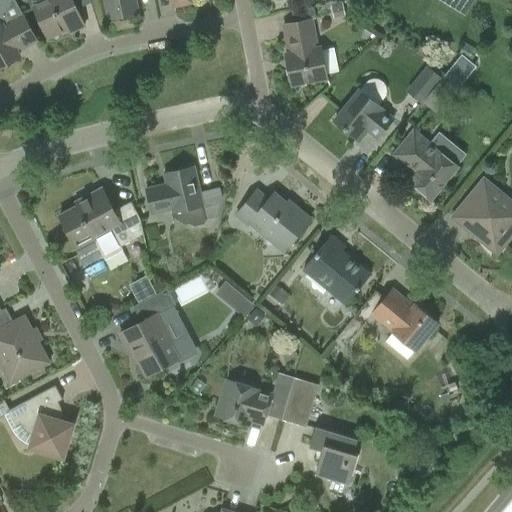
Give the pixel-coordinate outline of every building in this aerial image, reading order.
[(36,40),(23,15),(15,0),(0,0),(0,67),(20,57),(16,51),(36,40)] [(73,0),(28,0),(31,7),(34,7),(47,38),(68,29),(69,33),(85,26),(73,0)] [(103,0),(107,19),(139,13),(136,0),(103,0)] [(334,18),(344,16),(342,4),(331,6),(334,18)] [(311,19),(284,25),(289,53),(285,54),(292,86),(327,79),(321,47),(317,48),(311,19)] [(459,85),(460,83),(474,67),(462,57),(447,75),(446,76),(459,85)] [(425,67),(407,91),(422,103),(440,79),(425,67)] [(360,90),(342,112),(334,121),(355,138),(363,128),(377,139),(394,119),(384,111),(384,110),(360,90)] [(414,131),(395,154),(395,155),(418,174),(410,183),(431,200),(447,179),(451,183),(460,171),(456,168),(458,167),(437,150),(414,131)] [(206,219),(217,216),(222,197),(220,188),(200,192),(195,167),(164,174),(166,184),(146,188),(152,215),(172,210),(172,213),(185,222),(188,221),(193,224),(202,222),(205,217),(206,219)] [(511,201),(484,179),(453,217),(452,217),(497,254),(511,236),(511,201)] [(123,249),(121,246),(144,234),(140,218),(131,202),(114,211),(102,188),(75,202),(77,206),(59,215),(77,249),(75,250),(84,266),(102,256),(104,260),(123,249)] [(286,249),(311,219),(288,201),(286,203),(274,193),(268,199),(257,190),(236,215),(249,225),(250,223),(266,237),(268,234),(286,249)] [(346,304),(370,275),(342,251),(345,247),(331,236),(304,269),(346,304)] [(276,286),(269,294),(281,305),(288,296),(276,286)] [(147,376),(178,359),(182,361),(190,356),(190,352),(183,338),(174,342),(159,314),(176,305),(167,289),(133,307),(141,322),(120,333),(129,350),(132,348),(147,376)] [(392,331),(414,349),(416,351),(438,324),(415,305),(413,306),(393,289),(385,298),(372,314),(392,331)] [(243,295),(233,308),(243,317),(254,304),(243,295)] [(106,321),(122,312),(117,304),(112,303),(99,310),(106,321)] [(346,346),(372,314),(363,307),(337,338),(346,346)] [(18,378),(48,362),(24,317),(14,323),(6,308),(0,311),(0,361),(3,368),(11,365),(18,378)] [(247,319),(256,327),(266,316),(257,308),(247,319)] [(285,349),(288,362),(298,359),(295,346),(285,349)] [(295,378),(289,394),(314,401),(319,385),(295,378)] [(244,418),(263,424),(266,415),(282,420),(288,400),(272,395),(260,391),(260,390),(227,380),(216,416),(242,424),(244,418)] [(72,425),(60,421),(60,419),(60,416),(60,414),(60,412),(60,409),(59,407),(58,405),(57,403),(63,399),(55,385),(10,410),(8,411),(15,425),(21,422),(23,425),(25,428),(28,431),(31,433),(34,435),(31,447),(63,457),(72,425)] [(0,403),(0,415),(8,411),(10,410),(5,401),(0,403)] [(358,440),(315,427),(309,446),(322,450),(315,474),(349,484),(358,454),(354,453),(358,440)]
